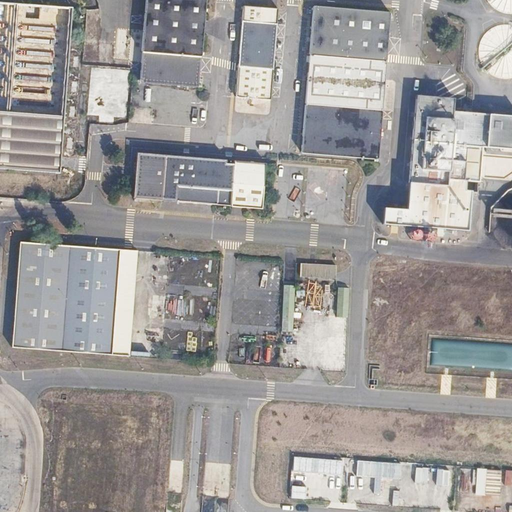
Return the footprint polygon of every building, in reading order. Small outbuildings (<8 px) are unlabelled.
[(79,0),(66,0),(65,8),(79,10),(79,0)] [(186,0),(146,0),(140,87),(200,92),(208,2),(186,0)] [(511,0),(485,0),(486,4),(492,14),(502,20),(511,21),(511,0)] [(0,176),(64,181),(76,13),(0,7),(0,176)] [(378,165),(391,16),(314,10),(302,159),(378,165)] [(272,104),(279,14),(244,11),(237,101),(272,104)] [(482,44),(478,55),(480,67),(486,78),(495,85),(507,88),(511,86),(511,30),(501,30),(490,35),(482,44)] [(112,117),(120,117),(123,74),(112,73),(112,75),(103,74),(104,69),(91,68),(90,84),(94,85),(93,94),(103,94),(101,120),(112,121),(112,117)] [(456,104),(417,100),(409,188),(449,191),(449,186),(481,188),(483,157),(511,159),(511,121),(454,117),(456,104)] [(223,164),(166,161),(162,206),(264,214),(267,169),(235,166),(234,168),(223,167),(223,164)] [(124,255),(23,246),(14,353),(115,362),(124,255)] [(335,279),(336,264),(299,263),(299,277),(335,279)] [(292,332),(294,285),(282,285),(280,331),(292,332)] [(336,316),(347,317),(348,287),(337,287),(336,316)] [(0,511),(15,511),(25,491),(26,458),(21,443),(0,442),(0,511)] [(292,457),(291,472),(341,475),(342,459),(292,457)] [(415,469),(415,479),(425,479),(425,468),(415,469)] [(447,483),(448,470),(436,469),(435,483),(447,483)] [(474,494),(500,495),(501,470),(475,469),(474,494)] [(511,486),(511,470),(504,470),(503,485),(511,486)] [(290,485),(289,498),(305,499),(306,486),(290,485)]
